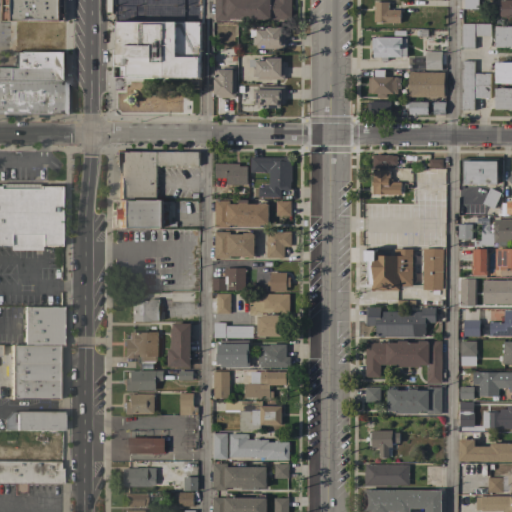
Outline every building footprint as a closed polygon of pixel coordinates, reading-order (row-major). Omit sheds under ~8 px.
[(2,21),(2,0),(64,0),(64,21),(2,21)] [(291,0),(291,20),(268,19),(268,18),(229,18),(229,20),(214,20),(214,0),(291,0)] [(477,0),(477,9),(464,9),(463,0),(477,0)] [(511,0),(511,17),(499,17),(499,0),(511,0)] [(374,1),(389,2),(388,6),(400,6),(399,24),(380,23),(380,22),(373,21),(374,1)] [(199,77),(119,77),(119,67),(113,67),(113,50),(116,50),(116,21),(199,22),(199,77)] [(490,24),(490,36),(474,36),(473,49),(461,49),(462,24),(490,24)] [(511,26),(511,49),(508,49),(508,47),(495,47),(495,26),(511,26)] [(281,27),(281,30),(284,30),(284,49),(257,49),(257,46),(253,46),(253,37),(249,37),(250,30),(255,30),(265,30),(265,27),(281,27)] [(393,37),(393,31),(405,30),(405,36),(401,36),(401,39),(405,39),(405,48),(406,48),(406,57),(387,57),(387,61),(380,61),(380,57),(373,57),(372,50),(371,50),(371,38),(375,38),(375,37),(393,37)] [(15,52),(63,51),(63,66),(15,66),(15,52)] [(425,51),(441,51),(441,69),(425,69),(425,51)] [(281,58),(281,61),(284,61),(284,80),(257,80),(257,76),(253,76),(253,67),(248,67),(248,60),(265,60),(265,57),(281,58)] [(489,98),(473,97),(473,110),(461,110),(461,61),(474,61),(474,73),(489,73),(489,98)] [(511,62),(511,83),(494,83),(494,62),(511,62)] [(235,98),(217,98),(217,94),(213,94),(214,70),(216,70),(216,63),(224,63),(224,66),(223,66),(223,69),(225,69),(225,66),(232,66),(232,71),(235,71),(235,98)] [(63,66),(63,78),(0,78),(0,66),(15,66),(63,66)] [(367,77),(370,77),(372,77),(372,69),(384,69),(384,77),(393,77),(397,77),(397,78),(400,78),(400,89),(397,89),(397,94),(386,94),(386,98),(377,98),(377,93),(367,93),(367,77)] [(444,72),(443,97),(408,97),(408,72),(444,72)] [(0,78),(63,78),(63,113),(0,113),(0,78)] [(284,105),(280,105),(280,108),(256,108),(256,104),(255,104),(255,99),(252,99),(252,89),(256,89),(256,86),(284,86),(284,105)] [(511,88),(511,111),(508,111),(508,109),(494,109),(494,88),(511,88)] [(390,101),(390,115),(367,114),(367,102),(371,102),(371,101),(390,101)] [(427,102),(427,114),(408,114),(408,108),(404,108),(404,102),(427,102)] [(445,102),(445,115),(432,114),(432,102),(445,102)] [(198,166),(156,166),(156,198),(118,198),(118,152),(198,152),(198,166)] [(393,165),(393,166),(391,166),(391,167),(372,167),(372,155),(376,155),(377,153),(380,153),(380,155),(392,155),(397,155),(397,165),(393,165)] [(283,157),(283,156),(290,156),(290,165),(291,165),(291,182),(290,182),(290,190),(288,190),(288,191),(283,191),(283,190),(280,190),(280,197),(258,197),(258,187),(263,187),(263,185),(268,185),(268,172),(250,172),(250,157),(283,157)] [(496,158),(496,184),(462,184),(462,168),(461,168),(461,158),(496,158)] [(442,159),(442,167),(428,167),(428,159),(442,159)] [(239,164),(239,166),(246,166),(246,185),(231,185),(231,186),(226,186),(226,178),(214,178),(214,163),(239,164)] [(372,194),(372,171),(389,171),(389,179),(392,179),(392,182),(400,182),(400,194),(372,194)] [(0,183),(38,184),(38,185),(61,185),(62,247),(40,247),(40,249),(9,249),(9,248),(0,248),(0,183)] [(500,193),(493,209),(482,203),(489,188),(500,193)] [(511,197),(511,214),(506,214),(506,213),(502,213),(502,197),(511,197)] [(119,227),(119,218),(114,218),(114,209),(119,209),(119,199),(161,200),(161,227),(133,227),(119,227)] [(229,201),(229,204),(238,204),(238,202),(238,200),(244,200),(244,203),(247,203),(247,204),(258,204),(258,202),(258,200),(267,200),(267,204),(268,204),(268,225),(260,225),(260,227),(237,227),(237,225),(229,225),(229,228),(214,228),(214,200),(229,201)] [(276,201),(290,201),(290,216),(276,216),(276,201)] [(511,219),(511,241),(506,241),(506,245),(498,245),(498,242),(493,242),(493,219),(511,219)] [(471,239),(457,239),(458,224),(471,224),(471,239)] [(479,245),(479,224),(489,224),(489,233),(490,233),(490,239),(492,239),(492,245),(479,245)] [(230,232),(230,234),(242,234),(242,233),(243,233),(243,231),(254,231),(254,256),(252,256),(252,258),(249,258),(249,256),(229,256),(229,258),(214,258),(214,232),(230,232)] [(290,246),(284,246),(283,257),(282,257),(282,259),(279,258),(266,257),(266,231),(290,232),(290,246)] [(511,248),(511,275),(499,275),(499,269),(495,269),(495,248),(511,248)] [(412,286),(401,286),(401,288),(399,288),(399,290),(372,289),(372,285),(366,285),(367,261),(365,261),(365,250),(375,251),(375,255),(395,255),(395,249),(412,249),(412,286)] [(443,249),(442,290),(422,289),(423,249),(443,249)] [(486,249),(486,275),(471,275),(471,270),(470,270),(470,265),(472,265),(471,249),(486,249)] [(244,268),(244,290),(211,290),(211,278),(224,278),(224,268),(244,268)] [(286,277),(290,277),(289,287),(286,287),(286,291),(270,291),(270,285),(267,285),(267,281),(270,281),(270,272),(286,273),(286,277)] [(511,279),(481,279),(480,304),(511,303),(511,279)] [(216,314),(216,294),(230,293),(230,313),(216,314)] [(289,320),(285,320),(285,336),(257,336),(257,315),(249,315),(249,294),(289,294),(289,320)] [(138,301),(138,300),(147,300),(147,298),(158,298),(158,299),(159,299),(159,305),(158,305),(158,320),(131,320),(131,301),(138,301)] [(24,306),(64,306),(64,344),(56,344),(24,344),(24,306)] [(379,307),(379,311),(421,311),(421,307),(434,307),(434,323),(425,323),(425,337),(375,337),(375,326),(365,326),(365,307),(379,307)] [(488,322),(504,322),(504,310),(511,310),(511,336),(488,336),(488,322)] [(461,336),(462,320),(477,321),(477,337),(461,336)] [(213,338),(213,323),(225,322),(225,326),(252,326),(252,338),(213,338)] [(190,324),(190,367),(167,367),(167,349),(170,349),(171,328),(172,328),(172,323),(190,324)] [(157,332),(157,356),(156,356),(156,361),(155,361),(155,363),(139,363),(138,361),(138,356),(136,356),(136,358),(123,358),(123,338),(128,338),(128,331),(157,332)] [(249,367),(219,367),(219,364),(216,364),(216,354),(217,354),(217,343),(219,343),(219,341),(249,340),(249,367)] [(365,342),(377,343),(377,341),(380,341),(380,343),(397,343),(397,341),(408,341),(408,342),(418,343),(418,340),(441,341),(440,383),(426,383),(426,365),(419,365),(419,367),(395,367),(395,365),(379,365),(379,377),(364,377),(365,342)] [(475,341),(475,350),(476,350),(476,353),(475,353),(475,365),(460,365),(460,341),(475,341)] [(511,342),(511,364),(503,364),(501,362),(501,356),(502,356),(503,342),(511,342)] [(56,344),(57,398),(11,398),(11,344),(24,344),(56,344)] [(257,354),(259,354),(260,345),(269,345),(269,344),(285,344),(285,357),(289,357),(289,367),(260,367),(260,364),(257,364),(257,354)] [(162,380),(156,380),(156,382),(155,382),(154,390),(123,390),(123,378),(127,378),(127,370),(162,370),(162,380)] [(192,371),(192,380),(178,380),(178,371),(192,371)] [(228,371),(228,398),(213,398),(213,371),(228,371)] [(266,371),(288,371),(288,385),(269,385),(269,391),(272,391),(273,398),(257,398),(257,399),(254,399),(254,398),(244,398),(244,390),(240,390),(239,384),(247,384),(247,371),(266,371)] [(503,371),(470,372),(471,384),(476,384),(476,396),(497,396),(496,388),(503,388),(503,371)] [(379,387),(379,402),(364,402),(364,387),(379,387)] [(388,390),(388,387),(397,387),(397,391),(408,390),(408,387),(417,387),(417,390),(426,390),(426,387),(441,387),(441,414),(425,414),(425,411),(417,411),(417,413),(395,414),(395,411),(387,411),(386,390),(388,390)] [(473,387),(473,399),(459,399),(459,387),(473,387)] [(192,393),(192,405),(193,407),(197,407),(197,415),(179,415),(179,393),(192,393)] [(153,414),(123,414),(123,401),(127,401),(127,394),(153,394),(153,414)] [(261,401),(261,406),(280,406),(280,425),(259,425),(259,431),(239,431),(239,410),(225,410),(225,401),(261,401)] [(472,413),(459,414),(459,402),(472,402),(472,413)] [(499,412),(499,409),(511,409),(511,408),(511,428),(482,428),(482,412),(499,412)] [(4,429),(4,418),(10,411),(62,411),(62,429),(4,429)] [(379,448),(371,448),(371,446),(368,446),(368,433),(371,433),(371,430),(391,430),(391,433),(399,433),(399,442),(391,442),(391,447),(388,447),(388,458),(379,458),(379,448)] [(226,433),(226,459),(213,459),(213,433),(226,433)] [(248,434),(248,439),(246,439),(253,439),(253,438),(258,438),(258,439),(267,439),(268,442),(274,442),(274,441),(279,441),(279,442),(288,442),(288,460),(265,460),(265,457),(229,457),(228,434),(248,434)] [(164,453),(126,453),(127,437),(164,438),(164,453)] [(474,439),(474,446),(490,446),(490,443),(511,443),(511,461),(458,461),(458,439),(474,439)] [(0,461),(59,461),(59,468),(62,468),(62,483),(0,482),(0,461)] [(226,463),(226,467),(236,467),(236,463),(245,463),(245,467),(256,467),(256,463),(265,463),(265,487),(258,487),(258,490),(241,490),(241,487),(226,487),(226,490),(212,490),(212,463),(226,463)] [(273,464),(288,464),(288,478),(274,478),(273,464)] [(409,465),(408,486),(363,485),(363,471),(364,471),(364,464),(409,465)] [(155,468),(155,486),(119,486),(119,474),(120,474),(120,469),(123,469),(123,468),(155,468)] [(196,477),(197,491),(183,491),(183,477),(196,477)] [(502,477),(502,492),(487,492),(487,477),(502,477)] [(441,490),(441,511),(424,511),(425,508),(410,508),(410,511),(398,511),(388,511),(370,511),(363,511),(363,506),(364,506),(364,490),(441,490)] [(146,502),(145,502),(144,505),(142,505),(142,506),(124,505),(124,492),(146,493),(146,502)] [(192,492),(192,506),(178,506),(178,492),(192,492)] [(225,498),(225,494),(234,494),(234,498),(236,498),(236,496),(240,496),(240,498),(255,498),(255,494),(265,494),(265,498),(265,511),(211,511),(212,498),(225,498)] [(510,496),(510,497),(511,497),(511,511),(502,511),(481,511),(481,510),(475,510),(475,497),(480,497),(480,496),(510,496)] [(287,498),(287,511),(273,511),(273,498),(287,498)]
